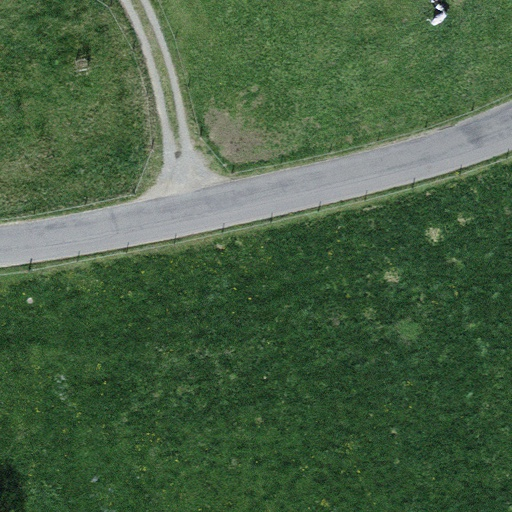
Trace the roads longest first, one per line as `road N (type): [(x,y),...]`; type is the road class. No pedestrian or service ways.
road 1 (tertiary): [(511,127),(414,161),(194,211),(0,243)]
road 2 (track): [(135,0),(166,70),(194,211)]
